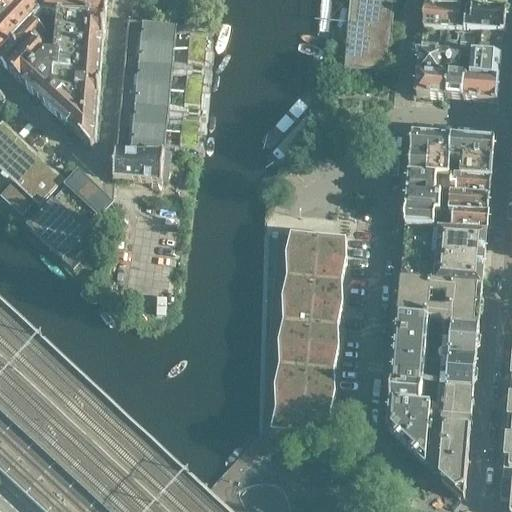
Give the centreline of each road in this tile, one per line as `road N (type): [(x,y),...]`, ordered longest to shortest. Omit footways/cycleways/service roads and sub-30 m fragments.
road 1 (residential): [(357,511),(391,133),(403,121)]
road 2 (residential): [(480,511),(507,127)]
road 3 (residential): [(0,85),(89,168),(99,168),(119,0)]
